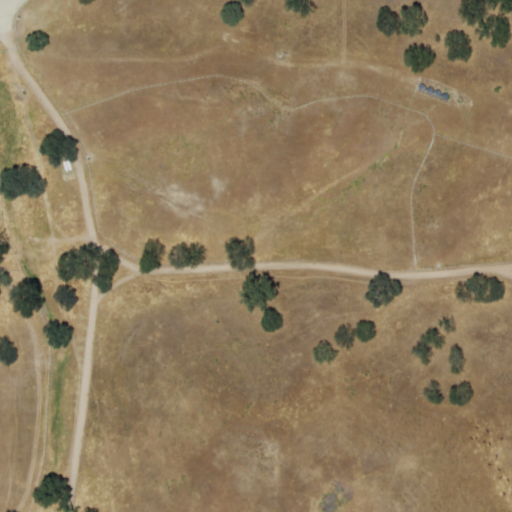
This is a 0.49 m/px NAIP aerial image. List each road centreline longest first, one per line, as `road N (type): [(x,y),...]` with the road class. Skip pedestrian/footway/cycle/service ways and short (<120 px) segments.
road 1 (track): [(64,511),(94,307),(72,166),(12,67),(0,24)]
road 2 (residential): [(94,307),(110,286),(138,276),(511,268)]
